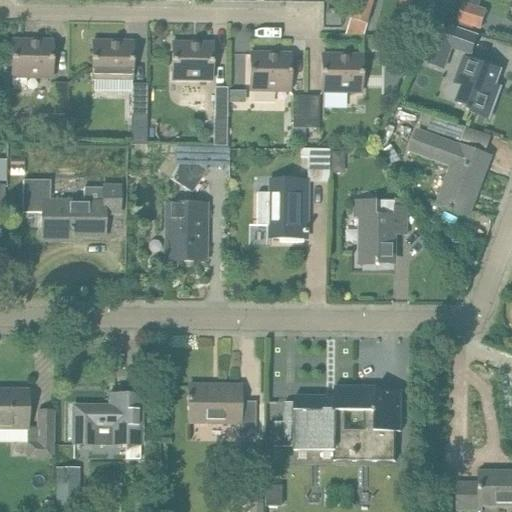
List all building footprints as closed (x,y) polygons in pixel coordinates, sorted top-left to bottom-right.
[(355,0),(349,20),(366,25),(373,0),(355,0)] [(402,0),(399,10),(409,13),(412,0),(402,0)] [(486,11),(458,3),(453,20),(481,28),(486,11)] [(339,27),(339,15),(325,14),(325,26),(339,27)] [(366,25),(349,20),(344,35),(363,35),(366,25)] [(401,22),(397,35),(411,35),(414,26),(401,22)] [(448,57),(451,48),(471,54),(477,37),(452,28),(443,55),(448,57)] [(13,40),(12,60),(12,78),(51,79),(52,41),(13,40)] [(93,41),(92,61),(92,80),(131,80),(132,42),(93,41)] [(211,81),(212,63),(212,43),(172,42),(172,81),(211,81)] [(250,53),(250,73),(250,91),(289,92),(290,54),(250,53)] [(322,54),(322,74),(321,93),(361,93),(362,55),(322,54)] [(502,70),(465,57),(455,82),(463,85),(457,102),(470,106),(468,111),(490,119),(502,87),(497,85),(502,70)] [(67,115),(67,83),(55,83),(54,115),(67,115)] [(146,146),(147,116),(147,84),(131,84),(131,116),(135,116),(134,145),(146,146)] [(227,147),(227,88),(215,87),(214,119),(213,147),(227,147)] [(318,129),(319,97),(293,96),(292,128),(318,129)] [(429,128),(432,118),(422,114),(418,125),(429,128)] [(460,141),(465,128),(433,117),(432,118),(429,128),(428,130),(460,141)] [(292,129),(292,142),(305,143),(305,129),(292,129)] [(491,157),(472,150),(459,145),(459,146),(418,131),(410,151),(451,167),(437,205),(469,216),(491,157)] [(329,149),(301,148),(301,157),(308,157),(307,180),(329,180),(329,149)] [(332,150),(331,170),(339,171),(344,165),(345,151),(332,150)] [(209,172),(185,156),(172,176),(195,192),(209,172)] [(11,159),(11,175),(23,175),(24,159),(11,159)] [(269,194),(257,193),(257,226),(269,226),(268,239),(280,239),(280,243),(303,243),(303,239),(307,239),(307,181),(269,181),(269,194)] [(23,182),(23,192),(23,212),(42,213),(42,239),(72,239),(72,236),(103,236),(103,212),(118,212),(118,189),(84,189),(84,202),(82,202),(82,204),(48,204),(49,182),(23,182)] [(395,204),(353,203),(353,216),(361,216),(360,260),(377,260),(377,265),(379,265),(379,264),(392,264),(393,235),(407,235),(407,208),(395,208),(395,204)] [(166,204),(166,213),(166,233),(176,233),(176,261),(206,262),(206,205),(166,204)] [(189,401),(189,423),(239,424),(238,439),(255,439),(255,402),(240,402),(240,386),(217,386),(218,388),(189,388),(189,397),(187,397),(187,401),(189,401)] [(294,397),(294,403),(284,403),(284,423),(274,423),(274,448),(284,448),(294,448),(294,451),(334,451),(338,451),(355,452),(355,461),(395,462),(396,432),(401,432),(401,410),(401,391),(376,390),(376,388),(373,388),(373,393),(357,393),(357,387),(335,387),(334,400),(326,400),(326,397),(294,397)] [(0,396),(0,428),(27,429),(28,392),(5,392),(5,397),(0,396)] [(126,459),(140,459),(141,396),(113,396),(113,408),(74,407),(74,444),(93,445),(94,426),(113,426),(113,445),(126,445),(126,459)] [(54,458),(54,411),(40,411),(40,431),(28,431),(28,458),(54,458)] [(57,468),(57,511),(77,511),(77,468),(57,468)] [(511,505),(511,473),(480,473),(480,484),(458,484),(457,510),(481,510),(481,505),(511,505)] [(283,487),(267,487),(267,507),(283,507),(283,487)] [(262,511),(262,500),(249,500),(248,511),(262,511)]
